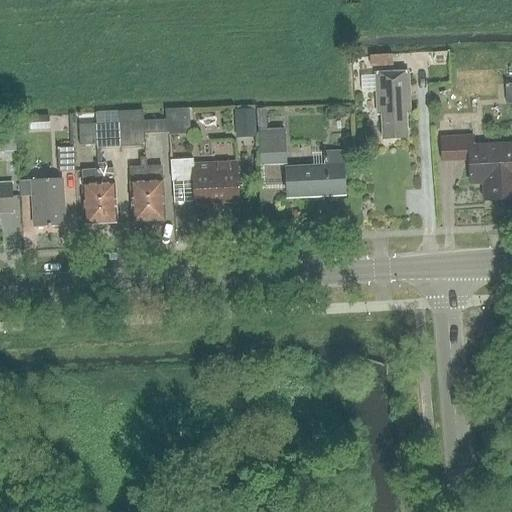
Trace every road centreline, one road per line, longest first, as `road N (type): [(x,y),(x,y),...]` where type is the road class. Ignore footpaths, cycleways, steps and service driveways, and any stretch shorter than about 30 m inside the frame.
road 1 (secondary): [(0,291),(443,266)]
road 2 (residential): [(443,266),(463,511)]
